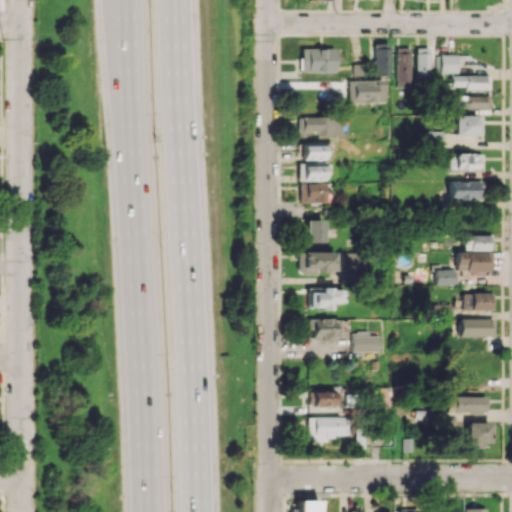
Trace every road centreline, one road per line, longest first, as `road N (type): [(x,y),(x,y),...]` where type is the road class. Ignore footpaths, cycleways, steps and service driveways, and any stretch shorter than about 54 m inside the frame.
road 1 (motorway): [(122,0),(148,511)]
road 2 (residential): [(270,511),(266,0)]
road 3 (residential): [(16,0),(19,511)]
road 4 (motorway): [(189,354),(170,0)]
road 5 (residential): [(511,26),(267,23)]
road 6 (residential): [(511,477),(270,479)]
road 7 (motorway): [(196,511),(189,354)]
